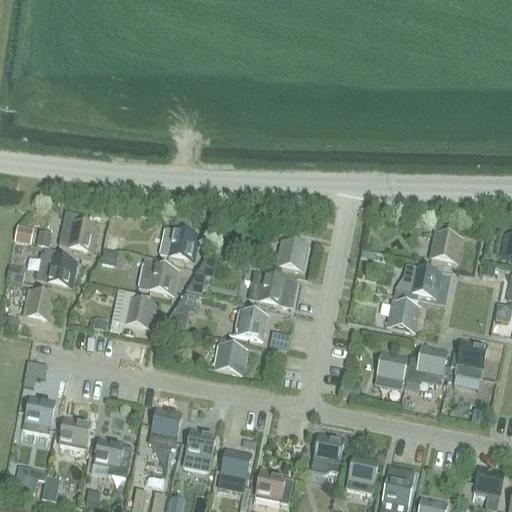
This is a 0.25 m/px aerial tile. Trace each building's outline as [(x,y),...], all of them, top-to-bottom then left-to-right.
[(99,230),(84,227),(86,220),(65,215),(58,249),(93,256),(99,230)] [(173,228),(172,233),(165,232),(160,258),(194,265),(199,238),(187,236),(188,231),(173,228)] [(436,231),(435,235),(433,235),(428,260),(456,266),(461,241),(449,238),(450,234),(436,231)] [(511,237),(506,236),(501,262),(511,263),(511,237)] [(304,275),(309,248),(283,243),(278,270),(304,275)] [(41,258),(36,284),(72,291),(73,289),(78,265),(64,262),(64,257),(50,254),(45,253),(44,258),(41,258)] [(177,272),(170,271),(171,266),(144,261),(137,293),(148,295),(149,293),(172,298),(177,272)] [(492,269),(483,267),(481,276),(490,277),(492,269)] [(395,292),(395,298),(418,302),(419,297),(437,301),(442,276),(406,269),(403,281),(395,292)] [(253,277),(248,303),(255,304),(282,310),(292,312),(298,287),(287,285),(260,279),(253,277)] [(29,293),(24,319),(52,324),(57,299),(39,295),(40,292),(30,290),(29,293)] [(145,301),(131,297),(125,296),(118,326),(153,333),(159,308),(144,305),(145,301)] [(417,305),(418,302),(395,298),(393,306),(390,306),(386,329),(415,334),(419,311),(407,309),(408,303),(417,305)] [(498,309),(495,324),(504,326),(507,310),(498,309)] [(263,344),(267,319),(239,313),(234,338),(263,344)] [(461,343),(458,358),(452,357),(449,370),(456,371),(454,379),(480,384),(481,375),(487,348),(461,343)] [(241,379),(246,353),(219,347),(213,374),(241,379)] [(410,371),(409,371),(406,385),(420,388),(420,385),(440,390),(446,354),(421,350),(419,363),(412,361),(410,371)] [(406,385),(409,371),(406,370),(408,361),(381,355),(375,382),(402,388),(403,384),(406,385)] [(26,378),(24,389),(34,391),(36,380),(26,378)] [(342,398),(341,401),(358,404),(360,391),(344,388),(342,398)] [(30,399),(24,427),(22,434),(48,440),(49,433),(55,404),(30,399)] [(58,448),(57,454),(83,459),(84,454),(90,425),(93,413),(67,407),(64,420),(58,448)] [(150,439),(149,449),(174,453),(176,444),(181,416),(156,411),(150,439)] [(184,458),(182,468),(208,474),(210,464),(216,436),(190,431),(184,458)] [(316,437),(311,464),(309,475),(324,478),(328,475),(336,476),(343,442),(316,437)] [(99,440),(93,468),(109,472),(107,479),(127,483),(132,452),(123,450),(124,446),(99,440)] [(245,486),(251,459),(226,453),(221,481),(245,486)] [(179,456),(170,455),(168,465),(177,467),(179,456)] [(352,459),(347,487),(345,493),(371,498),(372,492),(378,464),(352,459)] [(497,511),(500,500),(497,500),(502,474),(477,468),(471,497),(487,500),(484,511),(497,511)] [(389,471),(380,511),(407,511),(415,477),(389,471)] [(256,500),(255,502),(288,509),(293,485),(284,483),(285,477),(261,472),(256,500)] [(39,480),(18,475),(13,494),(35,499),(39,480)] [(136,494),(132,511),(143,511),(146,496),(136,494)] [(89,496),(86,510),(98,511),(100,498),(89,496)] [(155,498),(152,511),(163,511),(165,500),(155,498)] [(422,501),(419,511),(445,511),(447,506),(422,501)] [(172,502),(170,511),(183,511),(184,505),(172,502)]
